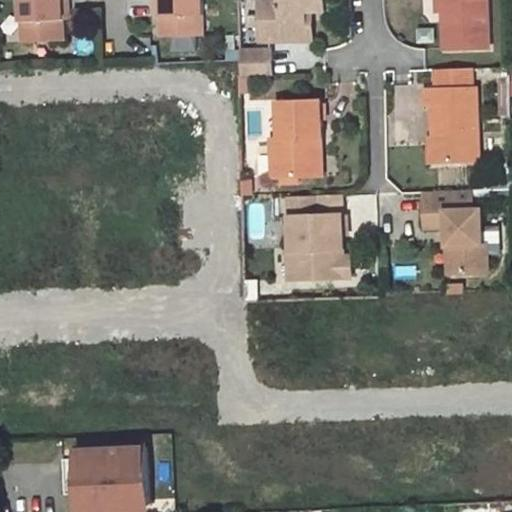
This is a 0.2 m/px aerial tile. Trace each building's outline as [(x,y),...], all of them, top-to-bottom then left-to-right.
[(20,0),(23,43),(66,41),(65,19),(64,11),(70,11),(69,0),(20,0)] [(207,35),(205,0),(156,0),(157,7),(163,6),(163,15),(164,36),(207,35)] [(305,44),(305,14),(313,14),(325,14),(324,0),(283,0),(284,3),(262,3),(263,29),(267,29),(267,44),(305,44)] [(447,0),(448,50),(489,50),(489,0),(447,0)] [(305,14),(305,44),(314,44),(313,14),(305,14)] [(242,77),(272,76),(271,52),(241,54),(242,77)] [(436,111),(438,167),(482,165),(479,93),(474,94),(473,70),(441,71),(442,94),(429,95),(430,111),(436,111)] [(315,179),(314,141),(323,141),(322,105),(279,106),(279,140),(276,141),(272,145),(272,156),(276,160),(280,160),(280,180),(315,179)] [(324,179),(323,141),(314,141),(315,179),(324,179)] [(272,156),(272,180),(280,180),(280,160),(276,160),(272,156)] [(452,232),(453,268),(458,268),(459,278),(491,277),(491,248),(485,248),(484,214),(475,214),(474,191),(428,193),(429,217),(452,217),(452,232)] [(289,197),(290,251),(295,251),(295,281),(351,279),(351,261),(337,261),(337,252),(343,250),(342,218),(317,218),(317,196),(289,197)] [(429,233),(452,232),(452,217),(429,217),(429,233)] [(295,281),(295,251),(290,251),(287,252),(288,281),(295,281)] [(248,300),(260,300),(260,286),(248,286),(248,300)] [(79,449),(80,511),(129,511),(129,505),(151,504),(148,447),(79,449)]
